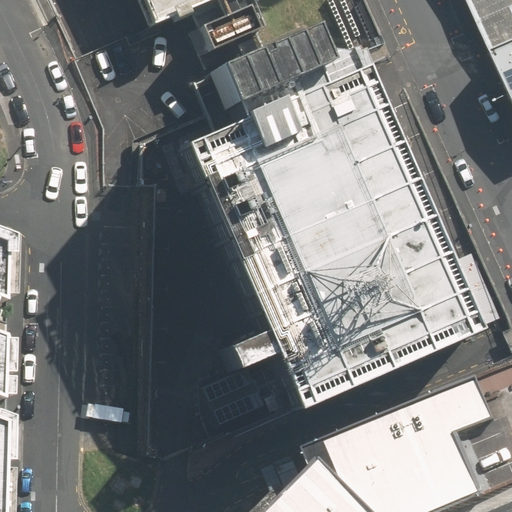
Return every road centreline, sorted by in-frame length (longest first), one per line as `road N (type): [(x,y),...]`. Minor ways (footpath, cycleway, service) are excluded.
road 1 (residential): [(56,511),(57,222)]
road 2 (residential): [(414,0),(506,204)]
road 3 (residential): [(57,222),(53,140),(0,19)]
